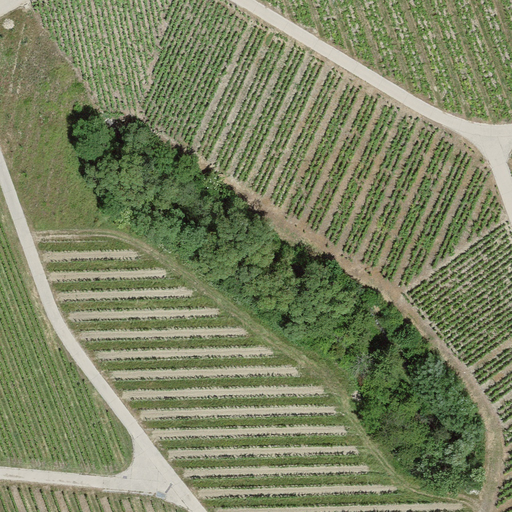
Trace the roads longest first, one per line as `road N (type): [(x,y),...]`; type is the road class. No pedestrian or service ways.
road 1 (track): [(0,163),(68,339),(199,511)]
road 2 (track): [(511,202),(481,138),(241,0)]
road 3 (track): [(0,473),(182,491)]
